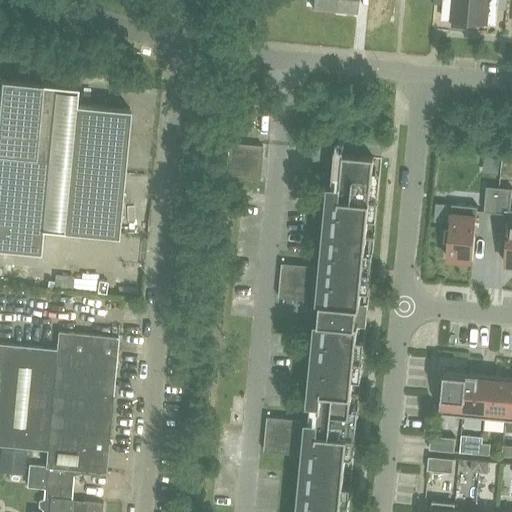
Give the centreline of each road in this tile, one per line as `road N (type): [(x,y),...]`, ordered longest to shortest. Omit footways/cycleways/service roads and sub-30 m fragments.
road 1 (unclassified): [(141,511),(185,45)]
road 2 (residential): [(404,310),(426,80)]
road 3 (residential): [(385,511),(404,310)]
road 4 (unclassified): [(185,45),(24,0)]
road 5 (unclassified): [(426,80),(286,65)]
